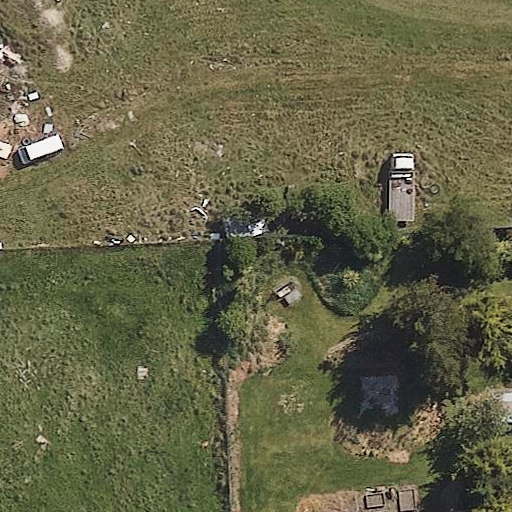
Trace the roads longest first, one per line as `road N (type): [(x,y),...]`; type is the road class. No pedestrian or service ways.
road 1 (track): [(429,80),(276,66),(178,94),(0,176)]
road 2 (track): [(511,86),(429,80),(337,30),(311,0)]
